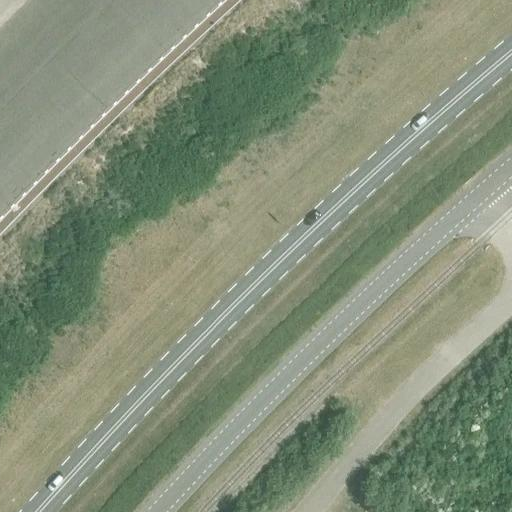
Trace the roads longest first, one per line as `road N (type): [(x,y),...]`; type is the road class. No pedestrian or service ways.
road 1 (primary): [(37,511),(133,402),(334,207),(511,52)]
road 2 (tertiary): [(156,511),(393,273),(511,167)]
